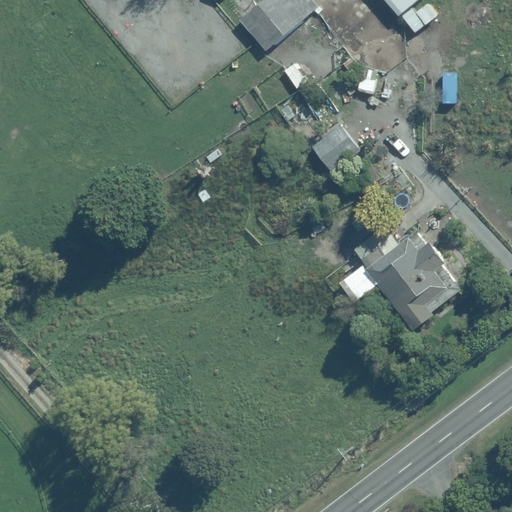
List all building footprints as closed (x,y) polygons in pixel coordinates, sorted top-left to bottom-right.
[(215,0),(89,0),(175,103),(249,41),(215,0)] [(294,0),(263,0),(242,18),(268,48),(307,16),(294,0)] [(390,0),(403,14),(418,0),(390,0)] [(417,7),(407,15),(418,29),(441,11),(432,0),(420,10),(417,7)] [(298,61),(287,69),(304,93),(315,85),(298,61)] [(281,70),(257,87),(271,108),(295,92),(281,70)] [(342,123),(338,127),(316,146),(338,170),(359,151),(363,148),(342,123)] [(397,219),(358,247),(369,261),(344,280),(360,302),(386,283),(419,329),(440,314),(436,309),(464,288),(447,265),(450,263),(434,241),(422,250),(410,235),(409,235),(397,219)]
